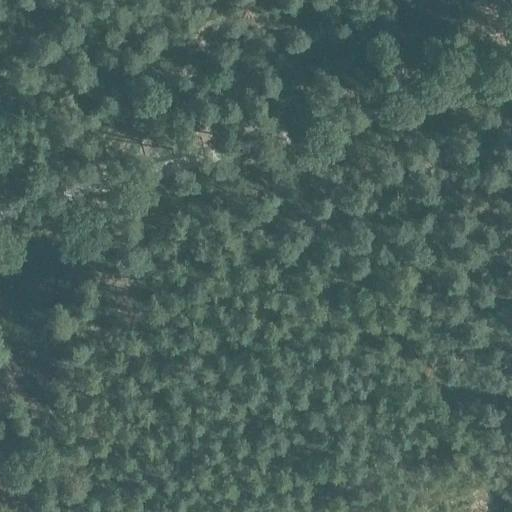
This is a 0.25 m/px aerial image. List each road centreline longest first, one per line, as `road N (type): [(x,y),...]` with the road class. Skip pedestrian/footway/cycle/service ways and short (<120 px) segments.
road 1 (track): [(511,67),(419,103),(0,215)]
road 2 (track): [(114,511),(0,341)]
